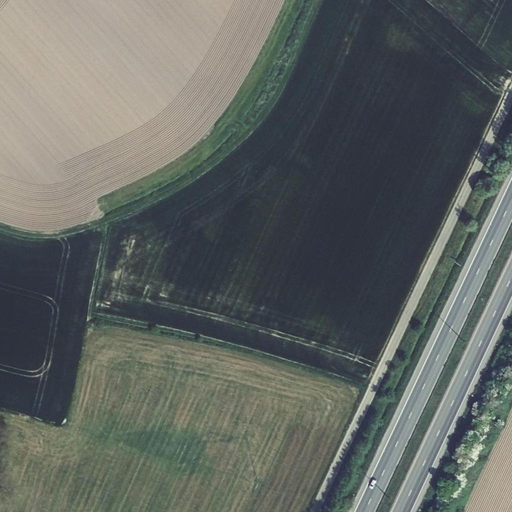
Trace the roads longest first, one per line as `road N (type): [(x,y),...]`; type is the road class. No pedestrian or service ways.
road 1 (unclassified): [(313,511),(511,91)]
road 2 (track): [(322,0),(262,121),(213,167),(84,230),(42,239),(0,230)]
road 3 (trunk): [(511,201),(365,511)]
road 4 (trunk): [(401,511),(511,276)]
